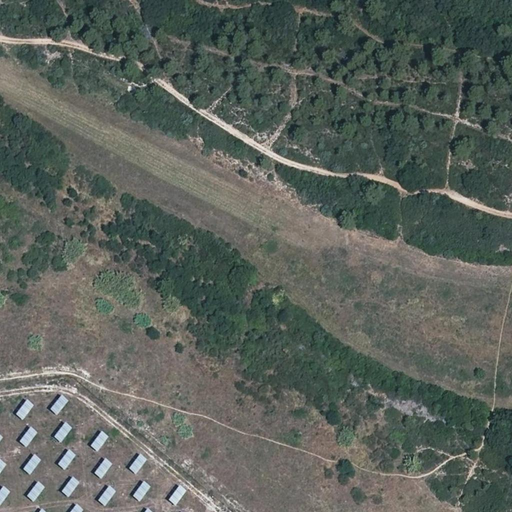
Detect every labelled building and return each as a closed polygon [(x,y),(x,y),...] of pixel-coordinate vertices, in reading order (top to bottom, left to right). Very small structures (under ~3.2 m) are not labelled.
[(58,395),(51,413),(60,417),(67,399),(58,395)] [(16,418),(25,422),(33,405),(24,401),(16,418)] [(64,445),(71,427),(62,423),(54,441),(64,445)] [(29,449),(36,432),(27,428),(20,445),(29,449)] [(91,450),(99,454),(108,436),(99,432),(91,450)] [(58,468),(67,472),(75,454),(66,450),(58,468)] [(137,454),(129,472),(138,476),(146,458),(137,454)] [(31,455),(23,472),(32,476),(40,459),(31,455)] [(94,476),(103,481),(112,464),(103,459),(94,476)] [(71,499),(79,482),(70,478),(62,495),(71,499)] [(35,482),(27,500),(37,504),(44,486),(35,482)] [(133,499),(142,503),(150,486),(141,482),(133,499)] [(0,486),(0,507),(2,508),(9,491),(0,486)] [(107,508),(115,491),(106,486),(98,504),(107,508)] [(169,503),(178,507),(186,490),(177,486),(169,503)]
